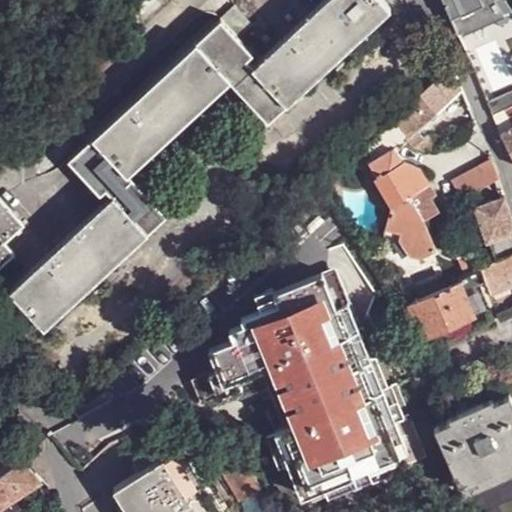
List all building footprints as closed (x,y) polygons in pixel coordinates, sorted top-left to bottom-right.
[(47,325),(91,285),(102,275),(169,212),(131,170),(172,132),(183,122),(231,78),(269,119),(331,63),(342,53),(391,7),(384,0),(323,0),(255,63),(249,56),(254,50),(240,34),(253,22),(236,3),(71,156),(103,190),(108,185),(115,193),(13,287),(47,325)] [(444,0),(449,11),(458,33),(509,11),(503,0),(444,0)] [(346,58),(342,53),(331,63),(335,68),(346,58)] [(453,66),(440,77),(396,117),(412,135),(406,140),(409,143),(413,147),(427,153),(447,139),(436,127),(422,140),(415,132),(463,89),(453,66)] [(511,89),(487,102),(493,116),(502,112),(509,108),(511,106),(511,89)] [(412,135),(396,117),(366,145),(375,160),(370,163),(379,179),(375,180),(392,208),(387,232),(403,235),(401,242),(413,259),(423,261),(442,251),(426,222),(441,213),(433,199),(438,196),(422,169),(406,162),(398,153),(409,143),(406,140),(412,135)] [(496,120),(501,134),(510,129),(504,117),(496,120)] [(183,122),(172,132),(177,137),(187,128),(183,122)] [(511,127),(510,129),(501,134),(511,154),(511,127)] [(450,177),(458,197),(499,179),(490,160),(450,177)] [(498,258),(511,251),(511,214),(505,194),(476,206),(490,245),(492,244),(498,258)] [(2,196),(0,197),(0,267),(18,252),(8,241),(27,223),(2,196)] [(386,238),(401,242),(403,235),(387,232),(386,238)] [(493,292),(511,282),(511,251),(498,258),(469,270),(462,274),(462,276),(448,282),(447,280),(418,293),(419,296),(411,301),(426,335),(492,306),(486,294),(493,292)] [(410,447),(328,270),(279,292),(284,304),(250,319),(252,324),(237,331),(242,341),(214,353),(223,375),(196,387),(206,410),(266,383),(287,433),(278,438),(285,454),(291,451),(297,465),(291,468),(304,495),(410,447)] [(102,275),(91,285),(95,290),(106,279),(102,275)] [(165,343),(173,335),(175,337),(180,340),(187,341),(193,337),(196,331),(196,324),(192,319),(198,312),(192,306),(159,336),(165,343)] [(451,416),(435,422),(462,483),(511,459),(511,392),(510,389),(495,395),(494,391),(449,411),(451,416)] [(242,434),(198,423),(242,499),(246,511),(271,511),(263,490),(242,434)] [(0,437),(0,473),(25,457),(24,456),(4,434),(0,437)] [(121,492),(132,511),(222,511),(226,510),(185,443),(157,460),(150,449),(138,457),(144,467),(116,484),(121,492)] [(0,505),(44,478),(25,457),(0,473),(0,505)] [(123,511),(132,511),(121,492),(114,496),(123,511)]
